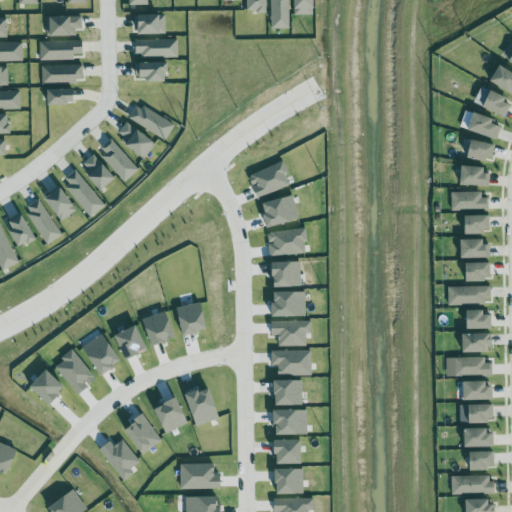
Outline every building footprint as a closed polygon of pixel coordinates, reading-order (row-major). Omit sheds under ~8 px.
[(271,0),(272,29),(290,29),(289,0),(271,0)] [(294,0),(295,15),(315,15),(314,0),(294,0)] [(165,16),(137,16),(137,36),(166,35),(165,16)] [(48,37),(76,37),(76,30),(82,30),(82,17),(48,18),(48,37)] [(0,38),(9,38),(8,19),(0,19),(0,38)] [(178,57),(178,39),(136,40),(137,58),(178,57)] [(40,61),(83,60),(83,41),(39,42),(40,61)] [(0,61),(23,61),(23,43),(0,43),(0,61)] [(167,83),(167,64),(136,64),(136,78),(149,78),(149,83),(167,83)] [(492,80),(511,92),(511,70),(501,64),(492,80)] [(84,83),(83,65),(41,66),(42,84),(84,83)] [(0,67),(0,86),(8,87),(7,67),(0,67)] [(511,102),(511,99),(481,87),(475,104),(507,116),(511,102)] [(76,105),(75,90),(47,91),(48,106),(76,105)] [(0,109),(20,109),(20,91),(0,91),(0,109)] [(129,119),(165,141),(175,126),(139,104),(129,119)] [(475,113),(469,129),(498,139),(503,122),(475,113)] [(0,134),(10,135),(10,115),(0,115),(0,134)] [(146,158),(156,143),(127,123),(117,138),(146,158)] [(0,140),(0,155),(8,156),(7,141),(0,140)] [(496,143),(472,140),(469,158),(493,161),(496,143)] [(98,155),(125,183),(139,170),(113,141),(98,155)] [(116,179),(95,155),(82,166),(102,191),(116,179)] [(489,166),(462,165),(462,184),(488,185),(489,166)] [(62,186),(91,218),(106,205),(77,173),(62,186)] [(46,199),(61,222),(77,211),(62,188),(46,199)] [(452,192),(452,211),(489,210),(489,198),(482,198),(482,192),(452,192)] [(24,209),(48,245),(62,235),(39,200),(24,209)] [(466,233),(491,232),(490,215),(466,216),(466,233)] [(9,222),(19,248),(35,242),(25,216),(9,222)] [(0,225),(0,268),(1,271),(18,263),(1,225),(0,225)] [(463,257),(489,257),(488,239),(463,239),(463,257)] [(491,262),(467,262),(468,281),(492,280),(491,262)] [(449,287),(449,305),(489,305),(489,286),(449,287)] [(468,311),(468,328),(492,328),(492,311),(468,311)] [(307,345),(307,333),(312,333),(312,320),(272,321),(273,335),(279,335),(279,346),(307,345)] [(492,333),(464,333),(464,352),(492,352),(492,333)] [(312,350),(272,351),(272,365),(278,365),(278,375),(312,375),(312,350)] [(493,376),(492,363),(486,363),(485,357),(455,358),(455,377),(493,376)] [(303,380),(276,379),(276,404),(303,405),(303,380)] [(463,381),(463,400),(491,400),(491,381),(463,381)] [(197,425),(217,418),(206,388),(186,396),(197,425)] [(494,405),(469,404),(468,422),(493,422),(494,405)] [(308,409),(275,410),(276,434),(308,433),(308,409)] [(492,428),(466,428),(466,447),(492,446),(492,428)] [(303,439),(274,440),(274,454),(278,454),(279,463),(303,463),(303,439)] [(0,472),(8,475),(19,450),(0,442),(0,472)] [(469,470),(495,469),(495,451),(469,452),(469,470)] [(181,489),(221,488),(221,474),(215,475),(215,463),(180,464),(181,489)] [(304,493),(304,469),(277,468),(277,493),(304,493)] [(493,475),(451,476),(452,495),(493,494),(493,475)] [(49,506),(52,511),(88,511),(89,511),(76,490),(49,506)] [(186,511),(222,511),(222,496),(186,497),(186,511)] [(309,511),(309,510),(315,510),(315,499),(275,498),(274,511),(309,511)] [(467,511),(493,511),(493,499),(467,499),(467,511)]
